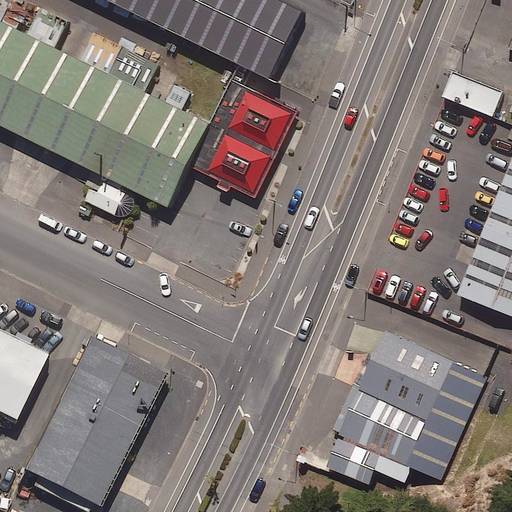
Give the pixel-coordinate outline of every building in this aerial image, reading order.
[(286,0),(102,0),(271,79),(304,8),(286,0)] [(208,118),(0,20),(0,124),(168,203),(208,118)] [(503,91),(452,71),(442,97),(493,117),(503,91)] [(297,112),(231,80),(191,168),(256,198),(297,112)] [(511,158),(456,294),(511,317),(511,158)] [(494,374),(382,324),(336,428),(343,431),(328,467),(370,485),(375,473),(406,487),(413,472),(445,486),(494,374)] [(47,360),(0,336),(0,417),(15,425),(47,360)] [(166,379),(89,340),(22,473),(99,511),(166,379)]
